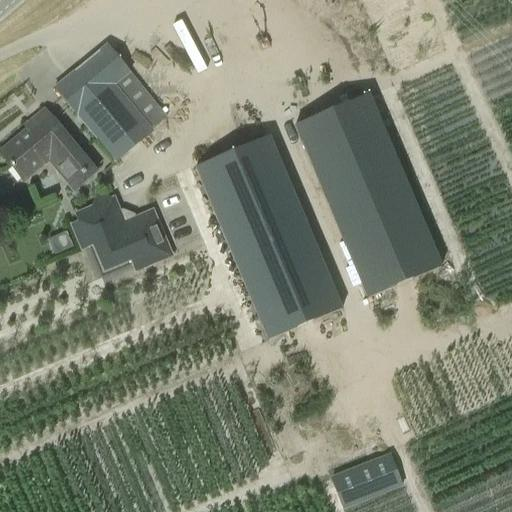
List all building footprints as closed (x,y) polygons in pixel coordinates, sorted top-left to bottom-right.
[(165,23),(158,30),(194,68),(201,62),(165,23)] [(116,86),(130,75),(106,46),(54,89),(114,164),(154,132),(116,86)] [(442,268),(369,95),(294,127),(366,299),(442,268)] [(45,110),(25,126),(28,130),(0,153),(23,182),(47,162),(73,194),(97,174),(71,142),(45,110)] [(270,137),(196,169),(194,170),(267,342),(342,310),(270,137)] [(30,202),(22,193),(11,202),(19,212),(30,202)] [(132,266),(168,251),(152,212),(124,223),(114,199),(75,215),(89,248),(94,246),(104,271),(130,261),(132,266)] [(375,498),(403,487),(391,455),(330,479),(343,510),(375,498)]
